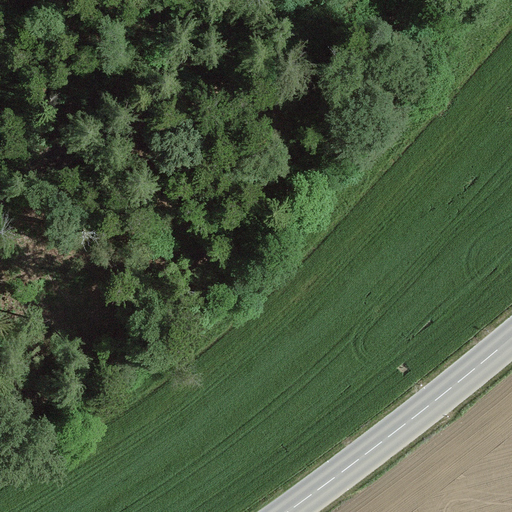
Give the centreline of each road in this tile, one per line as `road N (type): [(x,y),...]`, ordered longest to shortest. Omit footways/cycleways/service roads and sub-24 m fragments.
road 1 (track): [(0,199),(25,175),(131,122),(154,91),(192,0)]
road 2 (tertiary): [(289,511),(511,340)]
